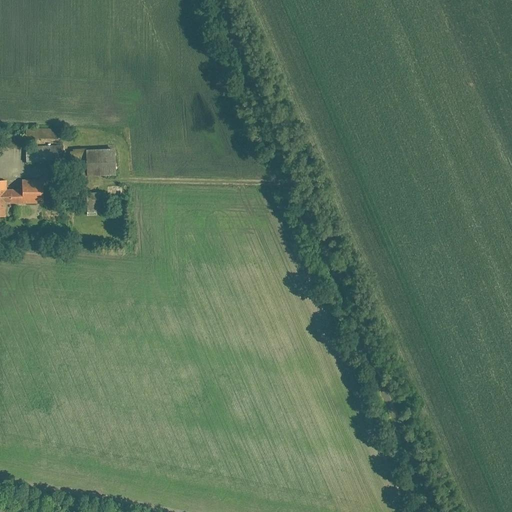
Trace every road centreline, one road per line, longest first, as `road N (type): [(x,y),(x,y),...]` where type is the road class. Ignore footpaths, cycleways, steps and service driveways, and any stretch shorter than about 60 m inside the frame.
road 1 (track): [(431,511),(224,0)]
road 2 (track): [(123,179),(305,187)]
